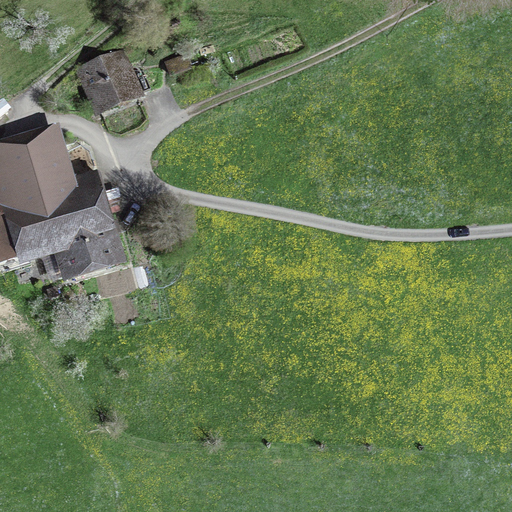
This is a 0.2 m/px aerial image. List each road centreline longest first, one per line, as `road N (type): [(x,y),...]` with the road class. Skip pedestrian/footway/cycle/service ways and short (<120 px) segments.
road 1 (track): [(511,230),(359,229),(168,192),(129,163),(187,112),(428,0)]
road 2 (track): [(129,163),(22,105),(140,0)]
